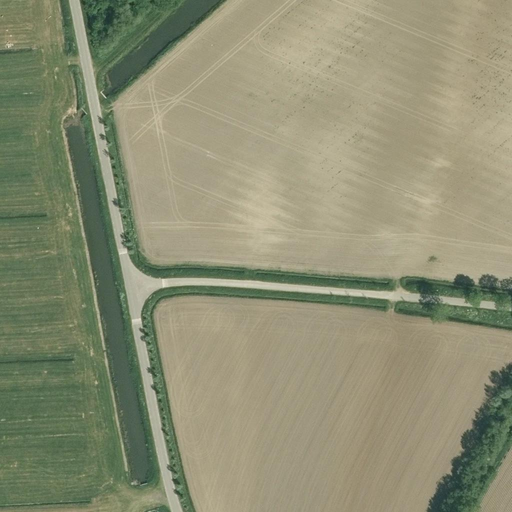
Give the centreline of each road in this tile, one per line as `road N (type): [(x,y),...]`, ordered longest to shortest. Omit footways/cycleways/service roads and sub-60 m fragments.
road 1 (unclassified): [(511,308),(213,281),(130,287)]
road 2 (tertiary): [(130,287),(75,0)]
road 3 (tertiary): [(176,511),(130,287)]
